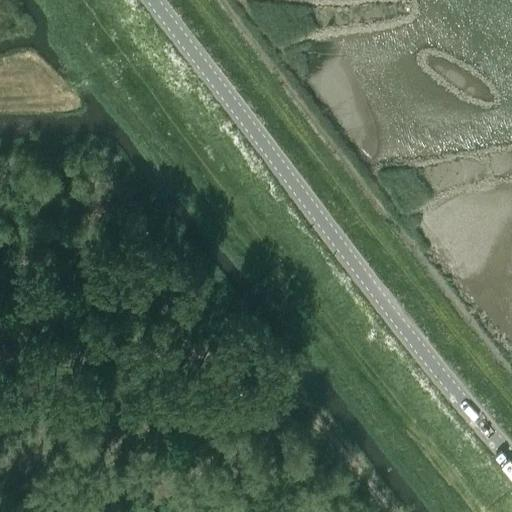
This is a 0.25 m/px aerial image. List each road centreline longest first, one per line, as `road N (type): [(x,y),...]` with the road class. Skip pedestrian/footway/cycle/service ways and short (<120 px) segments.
road 1 (track): [(83,0),(478,511)]
road 2 (tertiary): [(511,462),(150,0)]
road 3 (track): [(511,386),(213,0)]
road 4 (unknown): [(388,511),(276,369),(243,358),(0,360)]
